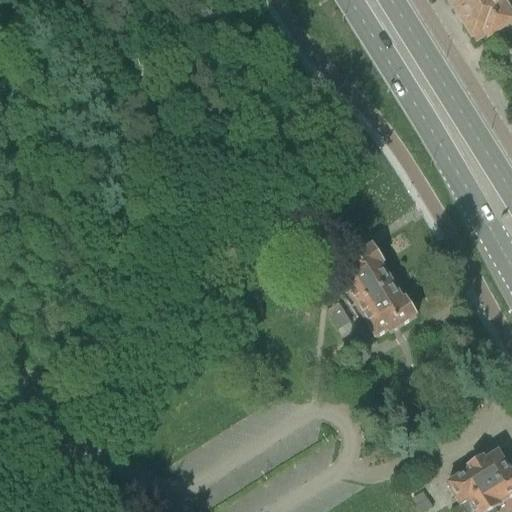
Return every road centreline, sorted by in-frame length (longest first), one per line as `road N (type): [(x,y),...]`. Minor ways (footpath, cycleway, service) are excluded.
road 1 (primary): [(343,0),(511,278)]
road 2 (primary): [(511,200),(384,0)]
road 3 (residential): [(511,146),(420,0)]
